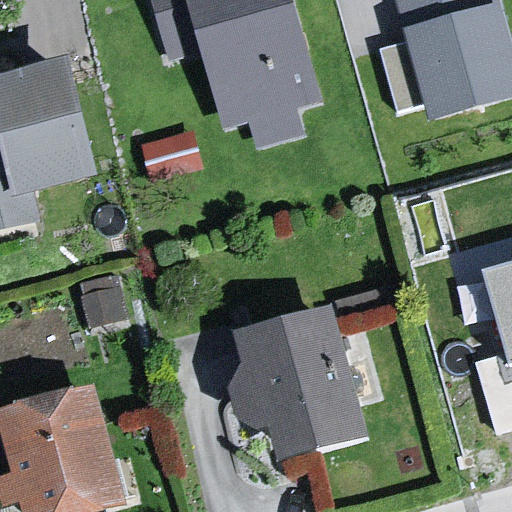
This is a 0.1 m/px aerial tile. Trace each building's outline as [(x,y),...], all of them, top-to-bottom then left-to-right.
[(273,0),(146,0),(154,18),(143,23),(158,70),(183,66),(206,136),(239,129),(245,156),(293,144),(283,112),(305,108),(273,0)] [(511,109),(511,30),(503,0),(395,0),(409,46),(383,53),(402,117),(428,110),(434,133),(511,109)] [(47,69),(0,79),(0,239),(21,237),(18,190),(71,177),(47,69)] [(511,275),(491,282),(511,354),(511,275)] [(312,314),(216,337),(219,368),(213,387),(214,404),(218,419),(230,432),(250,438),(253,463),(346,441),(312,314)] [(105,511),(71,392),(0,411),(0,509),(7,511),(8,511),(105,511)]
